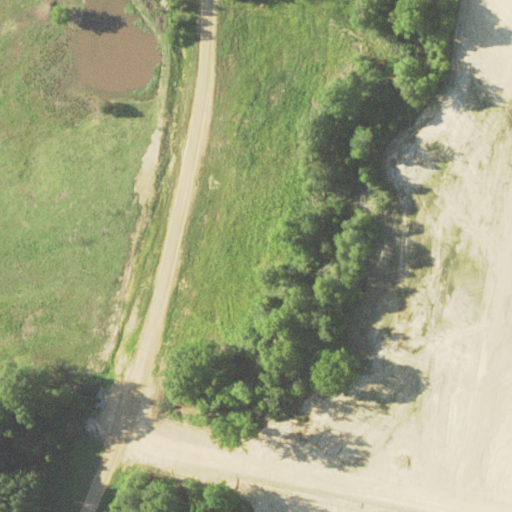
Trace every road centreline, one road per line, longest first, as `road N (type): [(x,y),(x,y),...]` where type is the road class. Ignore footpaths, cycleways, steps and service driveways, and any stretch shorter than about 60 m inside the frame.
road 1 (residential): [(83,511),(135,382),(176,243),(202,104),(203,0)]
road 2 (residential): [(504,511),(115,436)]
road 3 (residential): [(462,504),(511,259)]
